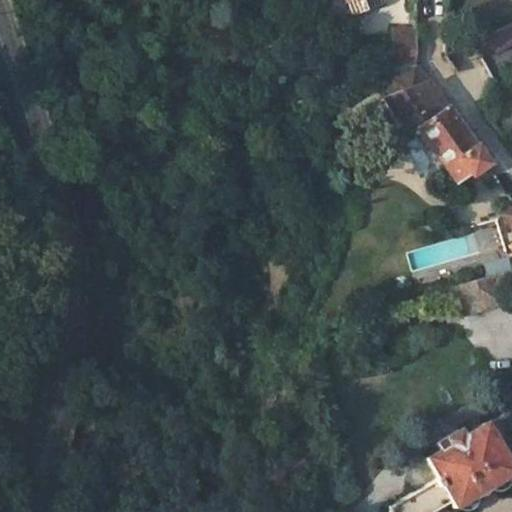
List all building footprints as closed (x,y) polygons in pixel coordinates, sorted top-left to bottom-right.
[(342,0),(347,12),(380,1),(379,0),(342,0)] [(511,20),(511,19),(484,32),(491,46),(511,35),(511,20)] [(389,42),(370,41),(369,76),(380,73),(411,64),(413,29),(389,28),(389,42)] [(464,96),(493,77),(480,57),(451,76),(464,96)] [(482,164),(411,64),(380,73),(386,92),(379,94),(400,124),(408,119),(418,133),(397,147),(419,178),(440,164),(452,182),(464,174),(466,175),(482,164)] [(511,207),(499,217),(508,229),(510,227),(511,230),(511,207)] [(478,277),(504,270),(509,269),(506,255),(474,264),(478,277)] [(463,284),(470,313),(505,305),(499,276),(463,284)] [(422,458),(432,478),(386,505),(386,511),(429,511),(448,501),(451,506),(455,507),(459,508),(463,507),(467,505),(470,503),(473,500),(475,496),(476,493),(485,486),(489,488),(492,488),(496,488),(500,487),(503,484),(505,481),(507,478),(507,473),(511,471),(507,465),(511,462),(511,416),(508,410),(482,424),(481,422),(459,435),(456,429),(440,438),(442,441),(438,443),(440,447),(422,458)]
